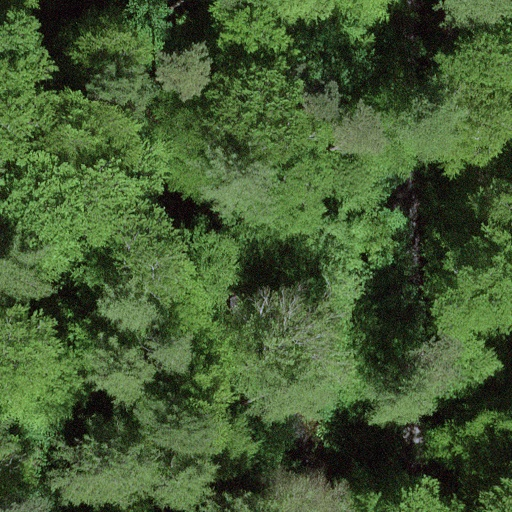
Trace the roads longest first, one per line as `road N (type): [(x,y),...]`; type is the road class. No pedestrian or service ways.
road 1 (track): [(315,511),(298,436),(250,336),(28,0)]
road 2 (track): [(411,0),(402,63),(405,511)]
road 3 (track): [(460,0),(469,149),(511,363)]
